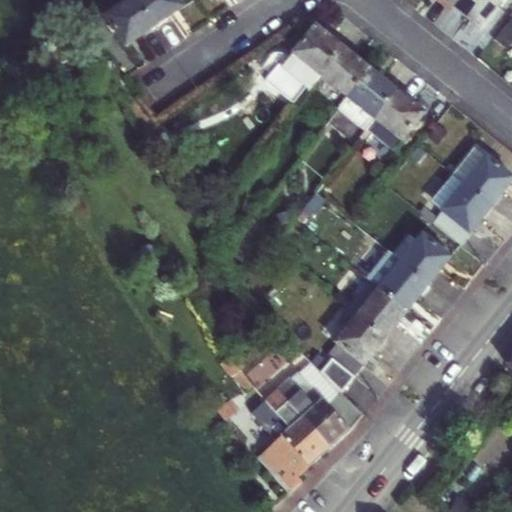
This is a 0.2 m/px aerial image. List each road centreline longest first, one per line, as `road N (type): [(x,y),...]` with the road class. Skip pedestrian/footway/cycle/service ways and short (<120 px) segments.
road 1 (tertiary): [(350,511),(511,312)]
road 2 (residential): [(511,116),(371,0)]
road 3 (residential): [(286,0),(157,83)]
